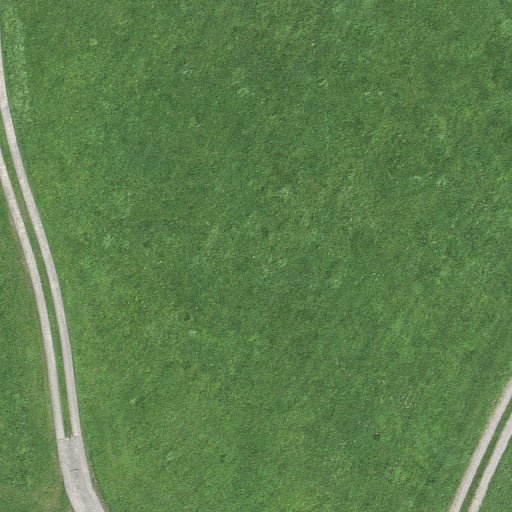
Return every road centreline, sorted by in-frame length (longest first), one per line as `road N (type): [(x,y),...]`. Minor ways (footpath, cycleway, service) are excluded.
road 1 (track): [(0,115),(56,329),(87,511)]
road 2 (track): [(461,511),(511,387)]
